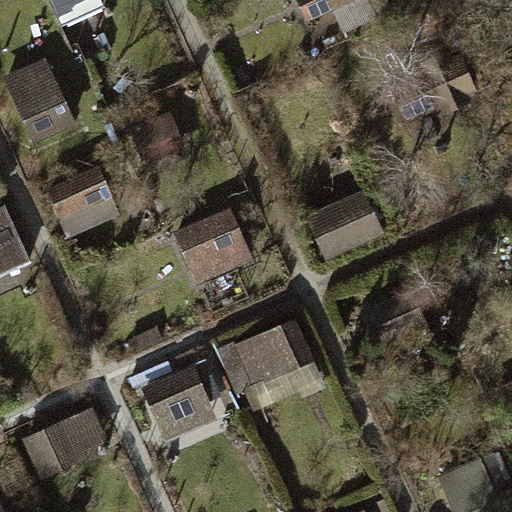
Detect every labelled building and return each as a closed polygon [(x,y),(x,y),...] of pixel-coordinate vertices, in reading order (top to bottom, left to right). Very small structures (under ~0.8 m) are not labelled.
[(119,0),(68,0),(82,29),(125,10),(119,0)] [(300,0),(313,27),(373,0),(300,0)] [(47,63),(1,83),(33,155),(79,135),(47,63)] [(171,119),(131,136),(149,178),(190,160),(171,119)] [(100,178),(48,201),(67,245),(120,221),(100,178)] [(379,183),(316,211),(338,260),(400,232),(379,183)] [(235,212),(172,240),(188,277),(251,249),(235,212)] [(4,216),(0,217),(0,283),(29,271),(4,216)] [(425,283),(369,307),(391,357),(447,333),(425,283)] [(328,366),(305,315),(229,348),(251,399),(328,366)] [(205,364),(153,386),(173,433),(225,411),(205,364)] [(104,404),(38,433),(57,476),(123,447),(104,404)]
